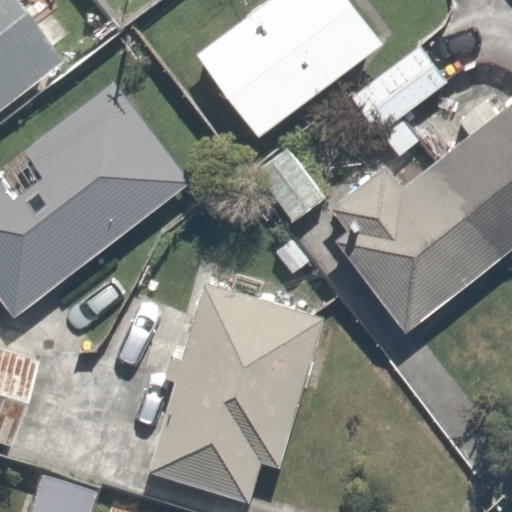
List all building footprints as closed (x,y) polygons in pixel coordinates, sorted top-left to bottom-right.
[(14,68),(39,48),(0,0),(0,100),(25,81),(14,68)] [(251,127),(377,29),(354,0),(238,0),(185,42),(251,127)] [(401,102),(446,67),(416,27),(339,87),(386,148),(418,124),(401,102)] [(182,177),(107,78),(0,157),(0,312),(1,313),(182,177)] [(511,93),(407,171),(392,152),(315,209),(333,234),(398,321),(511,236),(511,93)] [(255,446),(272,452),(318,303),(200,267),(143,453),(244,484),(255,446)] [(36,343),(0,333),(0,446),(7,449),(36,343)] [(86,511),(94,489),(28,466),(12,511),(86,511)]
